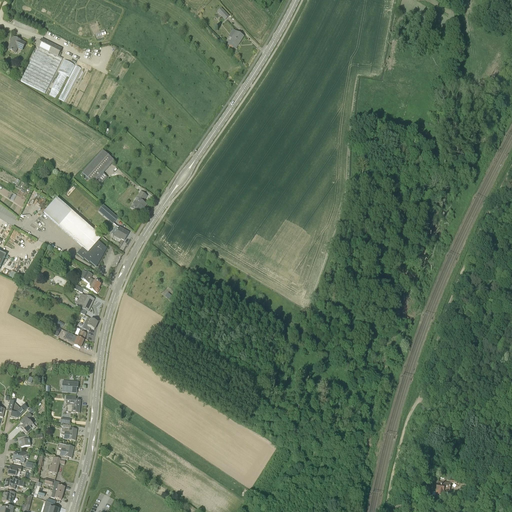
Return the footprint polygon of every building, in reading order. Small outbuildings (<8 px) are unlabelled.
[(224,21),(229,17),(221,8),(216,12),(224,21)] [(235,50),(243,37),(235,32),(227,45),(235,50)] [(22,51),(26,44),(14,38),(8,50),(15,53),(18,49),(22,51)] [(44,94),(53,76),(62,59),(58,57),(62,49),(41,39),(37,47),(38,47),(20,82),(44,94)] [(68,77),(74,65),(63,60),(58,72),(59,72),(49,94),(56,97),(67,76),(68,77)] [(59,99),(65,101),(76,76),(71,73),(59,99)] [(99,188),(108,178),(104,175),(115,162),(103,151),(83,174),(99,188)] [(145,199),(140,196),(138,199),(137,198),(130,208),(133,210),(140,215),(143,211),(142,211),(146,204),(143,202),(145,199)] [(101,238),(57,199),(57,198),(43,214),(44,214),(82,248),(77,254),(77,253),(77,254),(83,260),(84,259),(83,259),(84,258),(89,263),(89,262),(90,262),(96,267),(95,266),(96,263),(98,264),(107,248),(98,242),(102,238),(101,237),(101,238)] [(114,224),(119,219),(104,207),(100,212),(114,224)] [(124,241),(129,233),(119,228),(114,236),(120,240),(121,239),(124,241)] [(97,294),(99,289),(98,289),(101,284),(91,279),(93,276),(83,271),(79,278),(83,280),(82,280),(88,284),(90,284),(90,286),(90,287),(91,288),(90,290),(97,294)] [(81,293),(83,289),(76,285),(74,289),(81,293)] [(86,297),(82,295),(78,302),(82,304),(80,308),(88,312),(91,306),(90,305),(91,303),(92,303),(93,300),(86,296),(86,297)] [(84,322),(82,325),(90,329),(90,328),(94,330),(98,323),(86,318),(84,322)] [(56,337),(61,329),(56,327),(53,326),(52,328),(55,329),(52,334),(56,337)] [(64,338),(74,343),(77,337),(67,333),(64,338)] [(84,339),(79,337),(79,338),(78,338),(77,338),(74,346),(80,349),(85,340),(84,339)] [(62,387),(62,393),(76,394),(77,389),(78,389),(78,383),(65,382),(65,387),(62,387)] [(80,414),(81,401),(76,400),(76,397),(66,396),(65,405),(69,405),(68,413),(80,414)] [(21,409),(14,403),(14,401),(10,401),(8,410),(12,410),(11,417),(18,418),(28,408),(24,405),(21,409)] [(32,429),(33,430),(35,427),(25,417),(20,423),(23,426),(21,428),(22,429),(27,434),(32,429)] [(70,429),(70,426),(63,425),(63,428),(62,428),(61,433),(65,434),(64,440),(75,441),(77,430),(70,429)] [(21,448),(30,447),(28,437),(22,438),(22,441),(19,441),(21,448)] [(71,459),(74,448),(59,444),(58,449),(61,450),(60,456),(59,459),(67,461),(68,458),(71,459)] [(28,460),(29,454),(21,453),(20,456),(14,454),(12,461),(16,462),(16,464),(20,465),(21,463),(22,463),(23,458),(28,460)] [(40,456),(35,476),(40,477),(45,457),(40,456)] [(64,465),(65,461),(60,460),(60,459),(49,457),(46,472),(57,474),(59,464),(64,465)] [(20,472),(21,468),(12,466),(12,469),(9,468),(7,475),(16,477),(17,472),(20,472)] [(24,482),(20,481),(10,479),(9,482),(6,481),(5,488),(15,490),(16,486),(18,486),(23,487),(24,482)] [(450,491),(451,483),(443,482),(442,485),(438,484),(436,493),(438,493),(438,497),(444,498),(445,493),(444,493),(445,491),(450,491)] [(58,486),(55,485),(53,491),(63,494),(65,488),(58,486)] [(44,497),(45,494),(43,493),(38,492),(39,487),(37,487),(35,494),(44,497)] [(61,501),(63,494),(53,491),(51,498),(61,501)] [(14,498),(15,493),(7,492),(7,494),(4,494),(2,502),(10,503),(11,498),(14,498)] [(28,511),(32,497),(27,495),(23,509),(22,511),(28,511)] [(57,511),(58,510),(54,509),(55,505),(46,502),(44,508),(49,509),(48,511),(57,511)]
